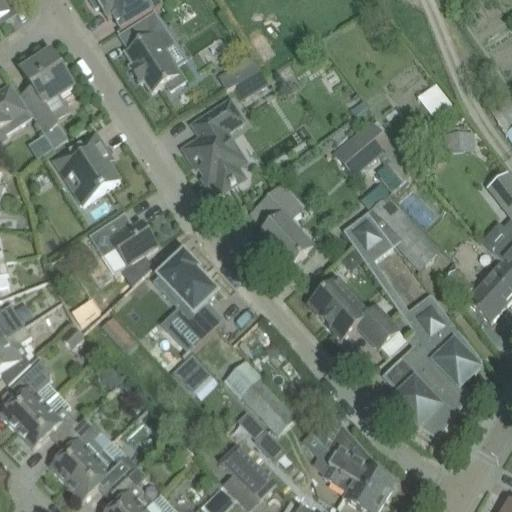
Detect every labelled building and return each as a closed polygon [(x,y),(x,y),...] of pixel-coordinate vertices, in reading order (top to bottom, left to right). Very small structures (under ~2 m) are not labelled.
[(0,0),(0,27),(1,27),(0,24),(0,22),(10,16),(1,3),(5,0),(0,0)] [(113,20),(121,34),(164,8),(158,0),(91,0),(89,2),(96,13),(100,11),(108,23),(113,20)] [(457,0),(443,0),(450,11),(461,4),(457,0)] [(152,97),(166,88),(171,95),(185,85),(175,70),(172,72),(162,57),(175,49),(155,19),(121,41),(129,54),(125,56),(133,68),(130,71),(141,87),(144,85),(152,97)] [(55,154),(62,149),(69,145),(55,124),(68,115),(59,102),(74,92),(74,91),(67,81),(60,70),(56,63),(51,57),(22,76),(34,94),(20,103),(55,154)] [(62,59),(56,63),(60,70),(67,66),(62,59)] [(243,85),(246,83),(248,82),(257,77),(248,64),(235,72),(243,85)] [(74,76),(67,81),(74,91),(81,86),(74,76)] [(257,77),(248,82),(252,89),(260,91),(266,87),(259,76),(257,77)] [(437,85),(417,101),(436,124),(456,109),(437,85)] [(32,123),(28,116),(22,107),(11,90),(0,97),(0,133),(2,133),(6,140),(32,123)] [(243,126),(230,107),(195,130),(203,143),(186,155),(199,175),(200,174),(207,186),(214,181),(224,196),(231,191),(232,192),(237,188),(236,187),(244,182),(235,169),(238,167),(227,149),(232,146),(226,137),(243,126)] [(333,158),(353,181),(390,149),(371,125),(333,158)] [(67,157),(54,166),(67,185),(74,181),(82,193),(75,197),(76,201),(80,208),(84,210),(90,205),(103,197),(120,186),(104,161),(109,157),(96,138),(80,149),(67,157)] [(417,173),(410,179),(417,187),(424,181),(417,173)] [(511,187),(506,180),(490,192),(511,219),(511,187)] [(303,261),(313,252),(290,226),(303,214),(282,191),(251,219),(266,236),(259,242),(289,275),(303,261)] [(374,215),(427,270),(440,257),(387,202),(374,215)] [(374,265),(394,251),(368,217),(344,236),(420,348),(421,349),(430,361),(428,364),(443,385),(445,388),(439,402),(454,413),(454,412),(453,411),(467,398),(461,391),(480,373),(477,370),(481,366),(482,365),(432,300),(410,317),(374,265)] [(115,280),(142,262),(158,251),(143,227),(133,234),(125,221),(127,219),(126,218),(109,229),(90,241),(115,280)] [(511,296),(511,239),(511,238),(493,257),(502,267),(511,276),(506,283),(509,286),(506,290),(511,296)] [(161,285),(157,288),(179,312),(196,329),(192,333),(204,346),(218,334),(224,328),(207,310),(219,299),(198,277),(200,275),(198,272),(199,272),(188,261),(186,259),(160,283),(161,285)] [(6,266),(0,267),(0,305),(2,305),(0,297),(0,293),(9,292),(7,279),(9,279),(6,266)] [(491,328),(511,304),(511,296),(506,290),(509,286),(506,283),(511,276),(502,267),(477,295),(454,274),(444,286),(491,328)] [(321,281),(308,293),(316,303),(330,291),(321,281)] [(316,303),(309,309),(323,324),(325,323),(332,330),(330,332),(342,345),(358,331),(368,342),(379,354),(398,337),(376,312),(369,318),(338,284),(330,291),(316,303)] [(2,316),(0,308),(0,347),(25,331),(19,321),(14,324),(7,313),(2,316)] [(81,320),(75,322),(80,332),(91,327),(88,322),(81,320)] [(138,347),(112,321),(101,332),(127,358),(138,347)] [(25,331),(0,347),(0,378),(3,376),(10,388),(21,379),(31,369),(26,361),(21,364),(14,353),(32,342),(25,331)] [(76,334),(64,346),(73,354),(84,343),(76,334)] [(273,345),(265,353),(269,358),(277,359),(282,355),(273,345)] [(420,348),(386,381),(402,399),(394,406),(407,419),(443,385),(428,364),(430,361),(421,349),(420,348)] [(192,360),(174,377),(192,397),(210,379),(192,360)] [(17,437),(58,398),(46,409),(37,399),(51,386),(51,375),(41,365),(12,393),(20,401),(1,420),(17,437)] [(243,402),(244,403),(272,433),(278,440),(293,425),(297,422),(283,407),(262,385),(246,367),(241,370),(234,377),(232,379),(227,384),(243,402)] [(115,378),(106,386),(113,393),(122,385),(115,378)] [(125,385),(118,392),(126,401),(133,394),(125,385)] [(443,385),(407,419),(419,432),(422,429),(437,441),(457,416),(454,413),(439,402),(445,388),(443,385)] [(86,421),(79,428),(66,415),(71,411),(58,398),(17,437),(34,454),(53,436),(62,445),(86,421)] [(315,411),(306,415),(320,429),(332,437),(323,449),(328,455),(342,431),(324,411),(321,410),(317,410),(315,411)] [(306,415),(300,421),(312,437),(322,448),(323,449),(332,437),(320,429),(306,415)] [(51,472),(67,489),(104,454),(94,444),(102,437),(86,421),(62,445),(70,453),(51,472)] [(328,455),(327,455),(336,460),(329,471),(385,505),(395,488),(367,471),(371,463),(342,431),(328,455)] [(265,435),(255,444),(276,466),(286,457),(265,435)] [(259,507),(276,490),(237,450),(220,467),(259,507)] [(187,452),(178,461),(188,472),(197,463),(187,452)] [(120,471),(104,454),(67,489),(84,507),(98,493),(106,502),(107,501),(111,497),(137,472),(129,463),(120,471)] [(329,471),(323,481),(349,498),(345,504),(357,511),(380,511),(385,505),(329,471)] [(115,510),(112,511),(144,511),(136,504),(144,496),(138,491),(147,482),(137,472),(111,497),(120,506),(115,510)] [(222,494),(215,501),(224,509),(231,502),(222,494)] [(173,511),(161,499),(147,511),(173,511)]
